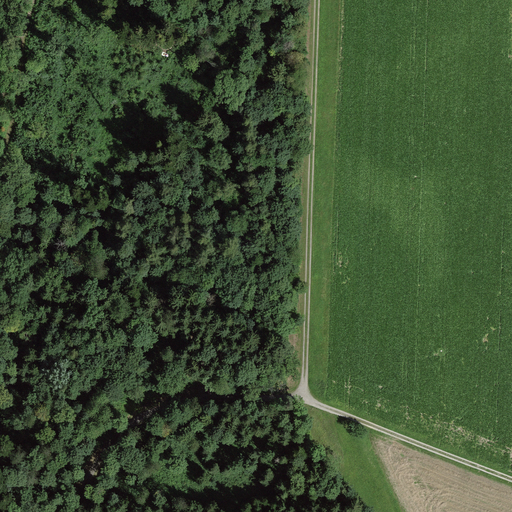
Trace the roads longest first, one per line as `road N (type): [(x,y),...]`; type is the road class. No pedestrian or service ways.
road 1 (track): [(511,479),(306,402),(226,397),(166,408),(123,429),(95,458),(77,511)]
road 2 (track): [(318,0),(306,402)]
